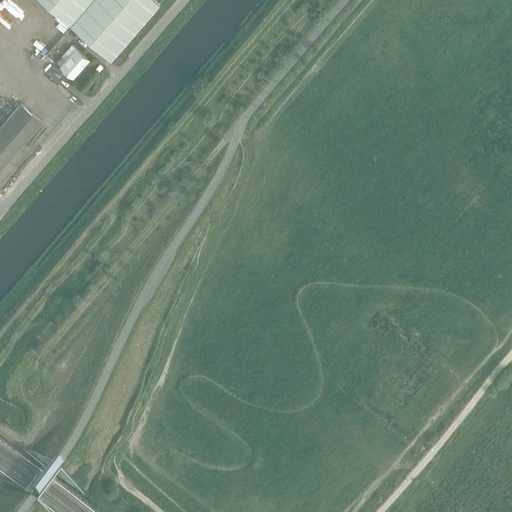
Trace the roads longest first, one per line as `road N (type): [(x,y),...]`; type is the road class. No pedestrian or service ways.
road 1 (track): [(202,165),(40,357),(29,393)]
road 2 (unclassified): [(0,208),(181,0)]
road 3 (track): [(511,356),(381,511)]
